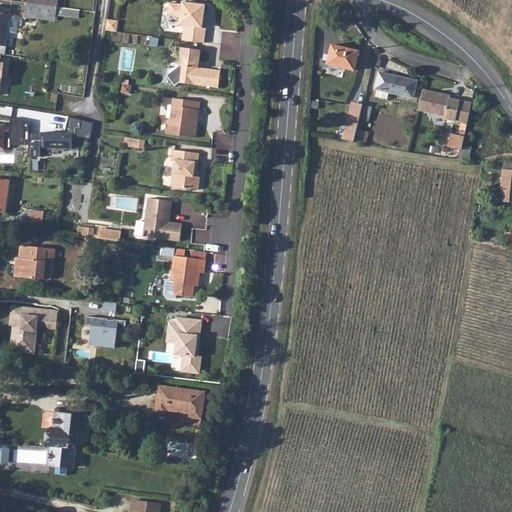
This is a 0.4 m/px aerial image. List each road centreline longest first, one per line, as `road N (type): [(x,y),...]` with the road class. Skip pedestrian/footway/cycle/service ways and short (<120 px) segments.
road 1 (tertiary): [(298,0),(266,361),(230,511)]
road 2 (residential): [(234,0),(251,36),(234,214),(223,238)]
road 3 (residential): [(375,0),(456,41),(509,104)]
